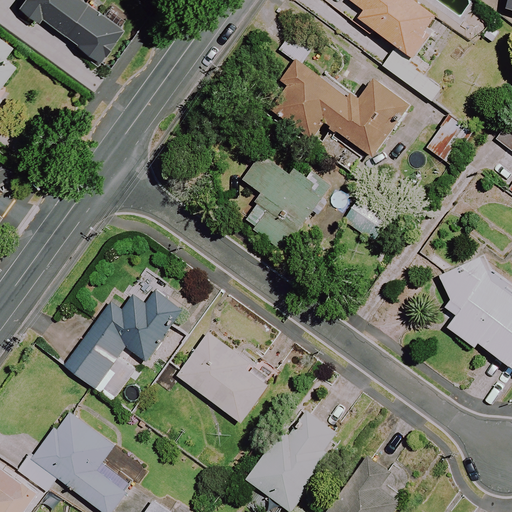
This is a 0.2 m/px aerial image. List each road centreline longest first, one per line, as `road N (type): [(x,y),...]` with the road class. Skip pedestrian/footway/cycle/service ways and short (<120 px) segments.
road 1 (residential): [(105,164),(510,460)]
road 2 (tertiary): [(105,164),(224,0)]
road 3 (tertiary): [(0,307),(105,164)]
